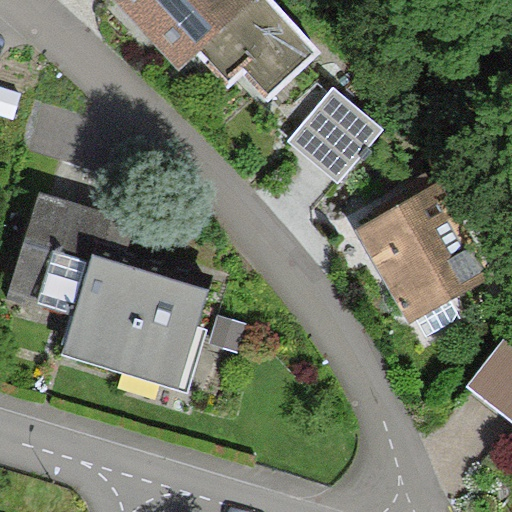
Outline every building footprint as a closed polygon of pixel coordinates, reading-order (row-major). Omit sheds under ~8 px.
[(105,0),(172,70),(244,2),(241,0),(105,0)] [(16,98),(0,91),(0,120),(6,123),(16,98)] [(345,111),(306,155),(338,183),(377,138),(345,111)] [(431,193),(349,235),(395,324),(477,283),(431,193)] [(6,300),(70,319),(59,356),(168,388),(200,279),(103,250),(112,223),(36,201),(6,300)] [(511,408),(511,354),(494,341),(463,382),(507,416),(511,408)]
